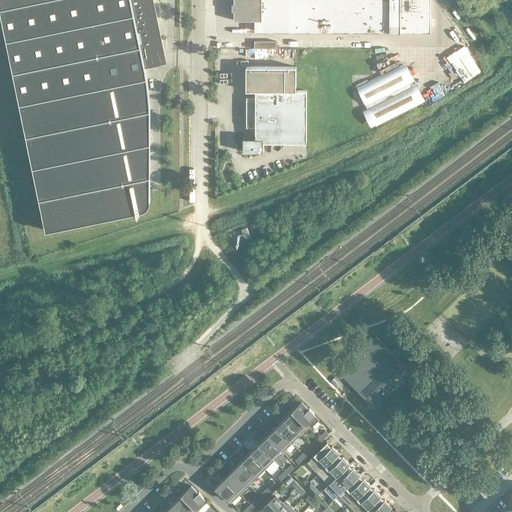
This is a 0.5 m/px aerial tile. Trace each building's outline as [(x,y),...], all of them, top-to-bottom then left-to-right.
[(0,0),(0,10),(45,231),(142,211),(143,210),(144,210),(145,209),(146,208),(147,208),(148,207),(149,206),(149,204),(150,203),(150,202),(150,200),(150,199),(150,198),(145,177),(150,176),(150,120),(150,118),(150,112),(150,105),(149,101),(149,95),(148,90),(148,86),(147,80),(146,73),(145,67),(161,64),(159,53),(163,52),(163,51),(161,52),(155,24),(157,24),(152,0),(0,0)] [(233,0),(233,4),(231,4),(231,11),(233,11),(233,20),(259,20),(259,33),(430,33),(429,0),(233,0)] [(263,143),(306,143),(306,90),(296,90),(296,67),(245,67),(245,91),(255,91),(255,139),(243,139),(243,151),(263,152),(263,143)] [(246,227),(241,229),(245,239),(250,237),(246,227)] [(376,336),(340,371),(341,372),(355,358),(359,362),(358,365),(356,364),(351,382),(365,397),(368,394),(370,392),(374,387),(377,385),(380,382),(388,378),(391,376),(393,374),(395,371),(401,362),(399,360),(376,336)] [(335,377),(331,381),(335,385),(339,381),(335,377)] [(387,389),(390,392),(396,387),(393,383),(387,389)] [(308,408),(301,401),(292,410),(308,427),(310,428),(319,419),(314,414),(314,413),(309,408),(308,408)] [(308,427),(292,410),(284,419),(300,435),(308,427)] [(300,435),(284,419),(275,427),(291,443),(300,435)] [(291,443),(275,427),(267,436),(283,452),(291,443)] [(325,430),(319,437),(322,440),(328,434),(325,430)] [(284,453),(283,452),(267,436),(258,444),(274,460),(275,461),(284,453)] [(322,440),(319,437),(312,443),(315,447),(322,440)] [(327,444),(327,443),(307,463),(317,474),(339,453),(332,446),(329,448),(326,445),(327,444)] [(274,460),(258,444),(249,452),(265,469),(274,460)] [(308,447),(301,454),(305,457),(311,451),(308,447)] [(265,469),(249,452),(241,461),(257,477),(265,469)] [(339,453),(317,474),(328,484),(349,463),(342,456),(340,459),(336,456),(339,453)] [(305,457),(301,454),(295,460),(298,463),(305,457)] [(257,477),(241,461),(232,469),(248,486),(257,477)] [(350,464),(349,463),(328,484),(338,495),(360,474),(353,467),(350,470),(347,466),(350,464)] [(291,464),(284,471),(287,474),(294,468),(291,464)] [(248,486),(232,469),(224,478),(240,494),(248,486)] [(287,474),(284,471),(278,477),(281,480),(287,474)] [(360,475),(360,474),(338,495),(349,506),(370,485),(363,478),(361,480),(357,477),(360,475)] [(240,494),(224,478),(215,486),(231,503),(240,494)] [(274,481),(267,487),(270,491),(277,484),(274,481)] [(300,486),(294,481),(291,484),(296,490),(300,486)] [(191,485),(182,494),(198,510),(207,502),(203,498),(204,497),(199,492),(198,492),(191,485)] [(371,485),(370,485),(349,506),(355,511),(364,511),(381,496),(374,489),(371,491),(368,488),(371,485)] [(305,492),(300,486),(296,490),(301,495),(305,492)] [(270,491),(267,487),(260,494),(264,497),(270,491)] [(198,510),(182,494),(173,502),(182,511),(198,511),(197,511),(198,510)] [(262,508),(266,511),(273,511),(285,500),(282,502),(275,495),(262,508)] [(314,501),(309,496),(305,499),(311,504),(314,501)] [(381,496),(364,511),(385,511),(391,506),(384,499),(382,502),(378,499),(381,496)] [(256,498),(250,504),(253,508),(260,501),(256,498)] [(288,511),(292,508),(285,500),(273,511),(288,511)] [(319,506),(314,501),(311,504),(316,510),(319,506)] [(182,511),(173,502),(165,511),(182,511)]
